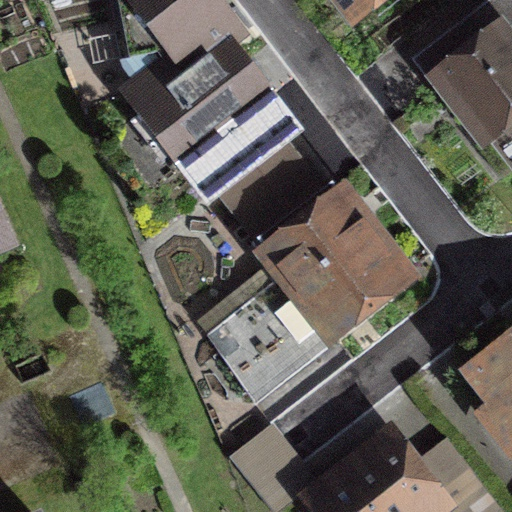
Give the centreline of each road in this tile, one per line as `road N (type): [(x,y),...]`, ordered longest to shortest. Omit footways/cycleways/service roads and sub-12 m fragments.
road 1 (residential): [(269,0),(485,284)]
road 2 (residential): [(305,427),(485,284)]
